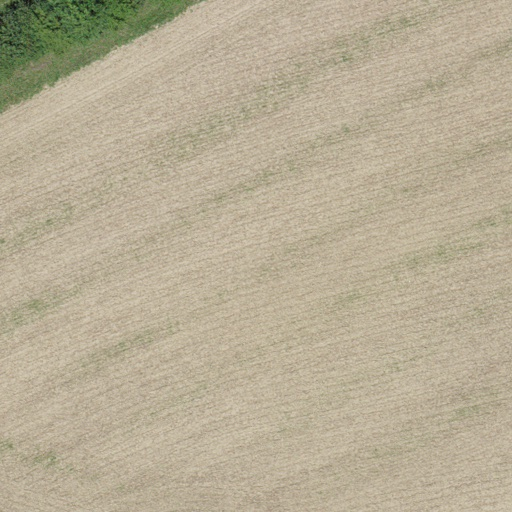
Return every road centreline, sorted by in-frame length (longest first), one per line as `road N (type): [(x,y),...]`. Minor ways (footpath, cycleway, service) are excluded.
road 1 (motorway): [(150,511),(511,133)]
road 2 (motorway): [(229,0),(0,246)]
